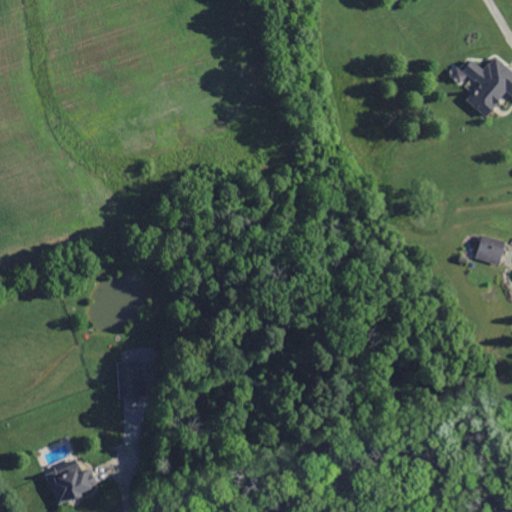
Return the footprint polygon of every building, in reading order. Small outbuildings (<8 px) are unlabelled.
[(511,72),(511,97),(506,92),(486,118),(467,102),(480,85),(463,71),(471,61),(483,70),(489,64),(490,65),(496,59),(511,72)] [(460,85),(458,83),(460,81),(456,78),(454,80),(451,77),(457,69),(467,77),(460,85)] [(500,266),(477,259),(483,236),(507,243),(500,266)] [(121,398),(119,363),(144,362),(147,397),(121,398)] [(82,469),(82,470),(83,473),(86,472),(92,469),(98,484),(92,487),(93,489),(82,494),(83,497),(74,501),(73,499),(70,500),(59,505),(46,475),(57,470),(58,472),(67,468),(79,462),(82,469)]
